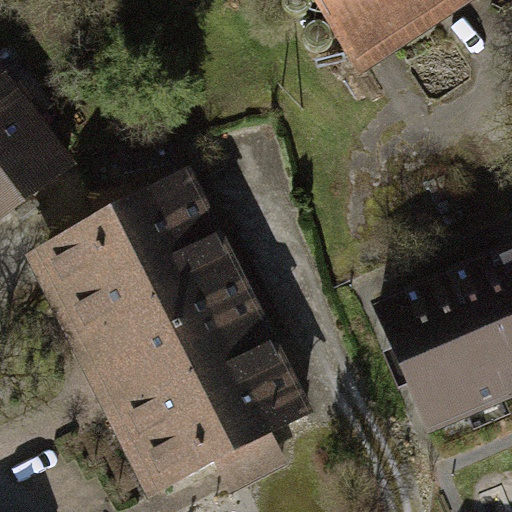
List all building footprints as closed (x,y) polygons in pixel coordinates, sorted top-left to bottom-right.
[(309,0),(359,77),(478,0),(309,0)] [(76,163),(7,66),(0,70),(0,217),(1,217),(76,163)] [(195,171),(24,257),(144,495),(215,459),(272,431),(315,409),(195,171)] [(511,242),(370,300),(424,430),(511,393),(511,242)] [(272,431),(215,459),(231,493),(289,465),(272,431)]
